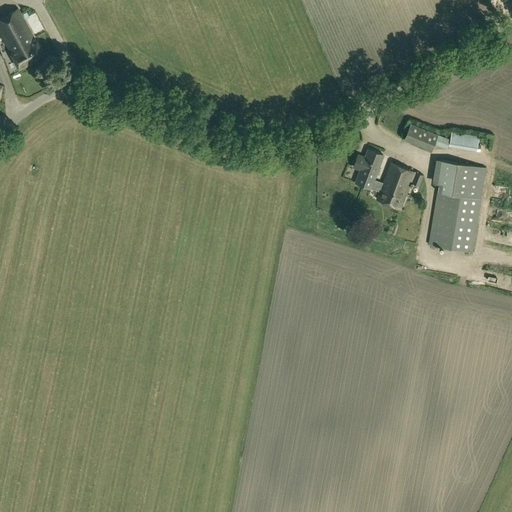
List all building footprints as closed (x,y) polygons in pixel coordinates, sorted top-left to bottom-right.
[(19,69),(44,55),(36,41),(18,9),(0,18),(0,32),(12,54),(11,54),(19,69)] [(409,132),(407,140),(429,144),(430,136),(409,132)] [(451,145),(480,151),(482,138),(453,133),(452,137),(441,135),(439,145),(450,148),(451,145)] [(383,182),(374,179),(382,157),(367,151),(356,183),(371,189),(371,188),(380,192),(377,199),(401,208),(410,183),(420,186),(424,174),(391,162),(383,182)] [(471,252),(485,168),(440,160),(436,183),(439,183),(429,245),(471,252)]
